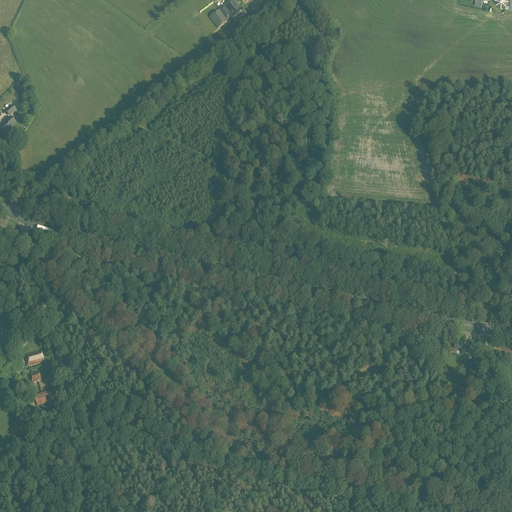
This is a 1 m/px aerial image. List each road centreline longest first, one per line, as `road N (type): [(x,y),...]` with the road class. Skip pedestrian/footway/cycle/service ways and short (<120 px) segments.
road 1 (primary): [(511,335),(38,226),(10,213)]
road 2 (unclassified): [(10,213),(280,0)]
road 3 (track): [(31,262),(61,266),(220,431)]
road 4 (track): [(77,416),(31,262)]
road 5 (track): [(486,329),(511,456)]
